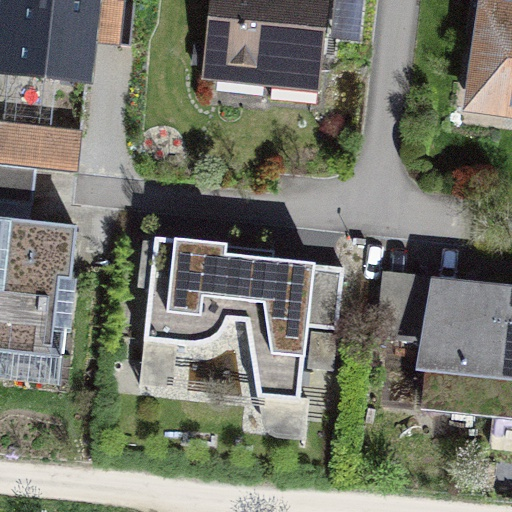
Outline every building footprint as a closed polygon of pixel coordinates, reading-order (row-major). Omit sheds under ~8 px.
[(8,74),(86,82),(95,0),(9,0),(6,36),(12,36),(8,74)] [(217,0),(211,71),(272,77),(270,96),(316,101),(319,69),(312,69),(319,0),(217,0)] [(508,23),(482,19),(470,97),(475,98),(477,84),(511,88),(511,90),(510,103),(511,103),(511,12),(510,12),(508,23)] [(69,135),(0,127),(0,165),(34,169),(65,172),(69,135)] [(0,165),(0,201),(30,205),(34,169),(0,165)] [(29,226),(3,223),(0,250),(0,351),(51,357),(59,278),(70,280),(76,228),(29,223),(29,226)] [(226,246),(155,239),(145,341),(186,345),(186,343),(196,344),(204,343),(211,340),(216,336),(221,332),(224,326),(226,320),(247,322),(258,398),(299,402),(307,327),(337,330),(343,268),(273,261),(273,260),(225,255),(226,246)] [(376,338),(404,340),(410,290),(382,287),(376,338)] [(425,407),(493,414),(506,295),(438,287),(437,292),(410,290),(404,340),(432,343),(425,407)] [(511,295),(506,295),(493,414),(511,415),(511,295)]
